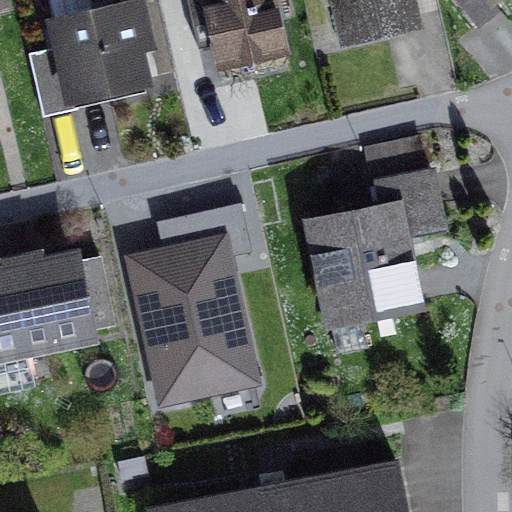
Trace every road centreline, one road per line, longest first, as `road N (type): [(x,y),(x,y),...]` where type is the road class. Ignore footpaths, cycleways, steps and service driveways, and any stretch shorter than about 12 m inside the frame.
road 1 (residential): [(0,208),(511,97)]
road 2 (residential): [(488,511),(496,359),(511,283)]
